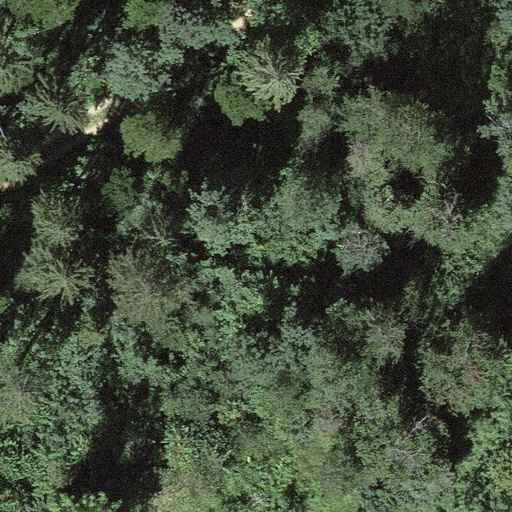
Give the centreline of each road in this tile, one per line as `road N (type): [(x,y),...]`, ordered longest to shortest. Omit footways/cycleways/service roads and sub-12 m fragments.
road 1 (track): [(256,0),(172,71),(0,179)]
road 2 (track): [(411,511),(511,405)]
